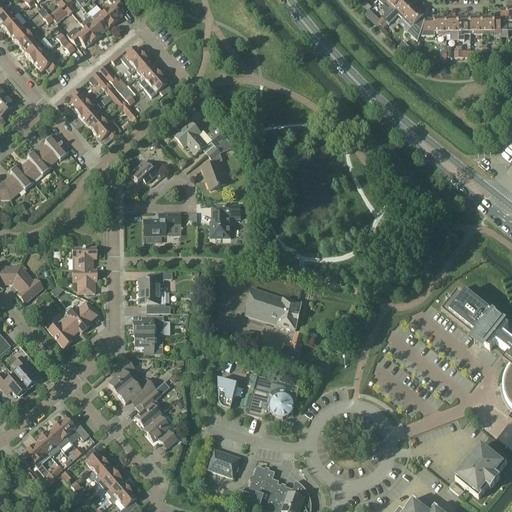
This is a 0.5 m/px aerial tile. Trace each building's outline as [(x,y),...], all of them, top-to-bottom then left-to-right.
[(105,0),(106,1),(112,7),(103,15),(113,26),(122,18),(117,13),(122,8),(114,0),(105,0)] [(388,17),(406,0),(405,0),(380,0),(379,2),(383,6),(380,9),(388,17)] [(403,21),(414,8),(406,0),(385,22),(380,26),(384,30),(387,26),(388,27),(398,16),(403,21)] [(2,28),(13,19),(6,10),(11,6),(6,1),(0,5),(0,26),(1,28),(1,29),(2,28)] [(414,8),(403,21),(411,29),(407,34),(418,44),(425,21),(422,18),(423,17),(414,8)] [(507,26),(511,25),(511,8),(506,9),(506,10),(500,10),(501,19),(501,32),(507,32),(507,26)] [(43,19),(46,23),(50,19),(49,18),(47,15),(42,9),(40,11),(38,13),(43,19)] [(113,26),(103,15),(98,10),(94,13),(92,12),(88,16),(94,23),(103,34),(113,26)] [(368,13),(364,16),(371,23),(376,18),(369,11),(368,13)] [(470,36),(482,35),(482,18),(470,19),(470,36)] [(501,32),(501,19),(494,19),(494,18),(482,18),(482,35),(501,35),(501,32)] [(10,38),(21,28),(13,19),(2,28),(1,29),(9,38),(10,38)] [(435,36),(446,36),(446,19),(434,19),(434,21),(427,21),(421,38),(435,38),(435,36)] [(446,36),(458,36),(458,19),(446,19),(446,36)] [(458,36),(470,36),(470,19),(458,19),(458,36)] [(94,42),(103,34),(94,23),(84,30),(94,42)] [(17,47),(29,37),(21,28),(10,38),(17,47)] [(94,42),(84,30),(80,34),(75,29),(66,37),(76,48),(80,45),(85,50),(94,42)] [(25,56),(37,46),(33,42),(36,38),(32,34),(29,37),(17,47),(25,56),(24,56),(25,56),(24,56),(25,55),(25,56)] [(64,39),(59,43),(70,55),(75,51),(64,39)] [(33,65),(45,55),(42,52),(45,50),(40,43),(37,46),(25,56),(25,55),(24,56),(25,56),(32,65),(33,65),(33,66),(33,65)] [(129,71),(143,58),(135,49),(124,59),(120,54),(111,62),(115,67),(121,62),(129,71)] [(410,49),(405,55),(414,63),(416,55),(410,49)] [(33,65),(41,74),(47,69),(51,73),(58,67),(54,63),(52,64),(45,55),(33,65)] [(140,77),(151,67),(143,58),(129,71),(127,73),(131,77),(136,72),(140,77)] [(144,90),(159,77),(151,67),(140,77),(144,82),(140,85),(144,90)] [(104,92),(109,88),(97,74),(92,78),(104,92)] [(159,77),(144,90),(148,94),(152,91),(155,96),(167,86),(159,77)] [(172,89),(177,81),(173,78),(167,86),(172,89)] [(119,95),(124,91),(116,82),(111,86),(119,95)] [(109,88),(104,92),(112,101),(117,97),(109,88)] [(76,116),(88,106),(80,96),(82,95),(78,90),(71,96),(75,101),(68,106),(76,116)] [(127,104),(132,100),(124,91),(119,95),(127,104)] [(5,97),(0,101),(0,131),(5,127),(0,120),(0,118),(14,107),(5,97)] [(124,106),(117,97),(112,101),(120,110),(124,106)] [(84,125),(96,115),(101,111),(98,107),(93,111),(88,106),(76,116),(84,125)] [(92,134),(104,124),(96,115),(84,125),(92,134)] [(176,123),(169,129),(173,134),(180,128),(176,123)] [(104,124),(92,134),(100,143),(107,137),(111,142),(121,133),(114,125),(108,130),(104,124)] [(200,135),(191,124),(174,138),(184,149),(187,147),(195,156),(200,153),(200,154),(202,152),(201,152),(212,142),(203,132),(200,135)] [(210,144),(215,150),(216,149),(226,141),(221,135),(210,144)] [(37,155),(49,168),(58,160),(59,163),(68,155),(53,137),(44,145),(48,150),(45,153),(43,150),(38,155),(37,155)] [(210,193),(220,189),(220,188),(227,185),(219,163),(222,162),(219,157),(221,155),(216,149),(215,150),(208,156),(213,162),(214,165),(201,170),(210,193)] [(38,155),(37,155),(35,152),(26,160),(31,165),(28,168),(25,165),(20,170),(31,183),(40,175),(42,178),(51,170),(49,168),(37,155),(38,155)] [(151,172),(143,163),(128,176),(136,186),(142,181),(146,186),(159,175),(154,170),(151,172)] [(20,170),(18,167),(17,167),(9,174),(13,180),(10,183),(8,180),(3,184),(10,201),(23,190),(25,193),(33,185),(31,183),(20,170)] [(10,201),(3,184),(0,184),(0,201),(10,202),(10,201)] [(210,240),(230,240),(230,221),(241,221),(241,208),(221,208),(221,215),(212,215),(212,228),(210,228),(210,240)] [(196,215),(188,216),(188,220),(192,224),(196,224),(196,215)] [(143,238),(165,238),(164,226),(180,226),(180,216),(158,216),(158,222),(143,222),(143,238)] [(92,273),(92,272),(92,265),(89,265),(89,261),(96,261),(96,249),(72,250),(72,261),(75,261),(75,272),(75,273),(92,273)] [(12,287),(20,269),(1,269),(1,266),(0,266),(0,290),(1,290),(1,283),(6,283),(6,287),(12,287)] [(20,269),(12,287),(16,292),(19,289),(22,293),(16,297),(24,306),(42,290),(35,281),(32,283),(24,274),(20,269)] [(75,272),(72,273),(72,284),(76,284),(77,296),(94,296),(94,288),(91,288),(91,284),(96,284),(96,272),(92,272),(92,273),(75,273),(75,272)] [(138,294),(158,294),(158,286),(163,285),(163,281),(171,280),(171,275),(151,276),(151,282),(138,282),(138,294)] [(293,333),(300,306),(288,302),(252,291),(243,318),(293,333)] [(511,417),(508,422),(511,424),(511,345),(502,337),(509,328),(466,294),(464,296),(458,292),(441,313),(490,352),(497,343),(509,352),(502,361),(511,369),(511,417)] [(158,294),(138,294),(138,307),(147,307),(147,316),(170,316),(170,309),(163,309),(163,302),(158,302),(158,294)] [(78,332),(81,335),(90,328),(85,323),(88,320),(90,322),(97,317),(85,304),(76,312),(74,309),(65,317),(67,319),(79,332),(78,332)] [(81,335),(78,332),(79,332),(67,319),(65,317),(67,319),(58,327),(56,324),(48,332),(63,350),(72,343),(67,337),(71,335),(73,337),(78,333),(81,335)] [(134,338),(153,338),(153,331),(163,331),(163,319),(147,319),(147,326),(132,326),(132,338),(132,339),(134,339),(134,338)] [(0,357),(11,348),(0,335),(0,357)] [(297,362),(304,338),(294,336),(288,360),(297,362)] [(134,339),(134,351),(147,351),(147,357),(161,357),(161,350),(158,351),(158,346),(161,346),(161,338),(153,338),(134,338),(134,339)] [(13,377),(25,392),(35,384),(26,373),(30,369),(21,359),(17,363),(19,366),(15,370),(18,373),(13,377)] [(116,397),(132,384),(127,378),(134,372),(125,361),(112,372),(113,372),(118,378),(108,387),(116,397)] [(174,383),(179,378),(176,374),(170,379),(174,383)] [(16,400),(25,392),(13,377),(8,381),(5,378),(1,382),(0,381),(0,390),(2,393),(7,389),(16,400)] [(292,416),(293,415),(293,414),(293,413),(294,412),(294,411),(294,410),(294,408),(294,407),(294,406),(293,405),(293,404),(292,403),(297,401),(300,389),(252,377),(250,386),(255,387),(247,417),(262,421),(272,415),(272,416),(273,417),(274,418),(274,419),(276,420),(278,421),(279,421),(280,421),(282,421),(284,421),(285,421),(286,420),(287,420),(288,419),(289,419),(290,418),(291,417),(291,416),(292,416)] [(132,384),(116,397),(125,407),(135,398),(141,404),(135,409),(155,392),(146,381),(136,389),(132,384)] [(230,411),(237,386),(218,381),(218,401),(219,402),(219,403),(219,404),(220,405),(220,406),(222,407),(223,408),(224,409),(225,409),(230,411)] [(159,418),(160,417),(151,406),(160,397),(155,392),(135,410),(140,415),(134,419),(144,431),(142,432),(143,432),(144,430),(144,431),(159,418)] [(159,419),(159,418),(144,431),(144,430),(143,432),(152,443),(157,440),(166,451),(176,442),(167,431),(158,439),(168,430),(159,419)] [(56,428),(68,442),(71,445),(79,438),(83,443),(89,438),(79,426),(74,430),(65,420),(56,428)] [(511,434),(511,428),(509,426),(500,437),(506,442),(511,434)] [(186,427),(172,428),(173,438),(186,437),(186,427)] [(59,450),(68,442),(56,428),(47,435),(59,450)] [(47,435),(46,435),(37,443),(50,458),(59,450),(47,435)] [(41,466),(50,458),(37,443),(36,443),(37,443),(28,451),(41,466)] [(491,491),(501,479),(498,477),(507,466),(483,446),(455,481),(479,501),(488,489),(491,491)] [(93,474),(105,464),(96,454),(96,455),(92,450),(84,458),(88,462),(85,464),(93,474)] [(42,467),(41,466),(28,451),(19,459),(29,471),(33,467),(37,471),(42,467)] [(233,481),(240,461),(214,452),(207,472),(233,481)] [(112,473),(113,472),(112,473),(105,464),(93,474),(101,483),(112,473)] [(417,473),(436,488),(441,482),(422,467),(417,473)] [(271,485),(273,481),(272,481),(275,475),(257,468),(254,477),(252,477),(249,480),(250,484),(251,484),(247,497),(240,494),(237,503),(259,511),(269,484),(271,485)] [(53,480),(56,477),(59,474),(55,470),(49,475),(53,480)] [(120,482),(121,482),(113,472),(112,473),(101,483),(99,484),(107,493),(120,482)] [(40,493),(45,489),(31,473),(26,477),(40,493)] [(291,497),(293,492),(295,486),(294,485),(289,481),(286,489),(278,486),(279,483),(273,481),(271,485),(275,486),(271,497),(269,496),(263,511),(283,511),(289,496),(291,497)] [(120,482),(107,493),(112,499),(109,502),(112,505),(116,501),(128,491),(120,482)] [(460,498),(463,494),(452,485),(449,489),(460,498)] [(310,511),(309,508),(307,503),(304,498),(301,493),(297,489),(295,486),(293,492),(291,497),(289,496),(283,511),(310,511)] [(128,491),(116,501),(124,510),(121,511),(132,511),(133,511),(129,506),(136,501),(128,491)] [(86,511),(90,508),(82,499),(78,502),(86,511)] [(431,511),(428,511),(413,500),(407,509),(404,511),(403,511),(440,511),(435,508),(431,511)]
